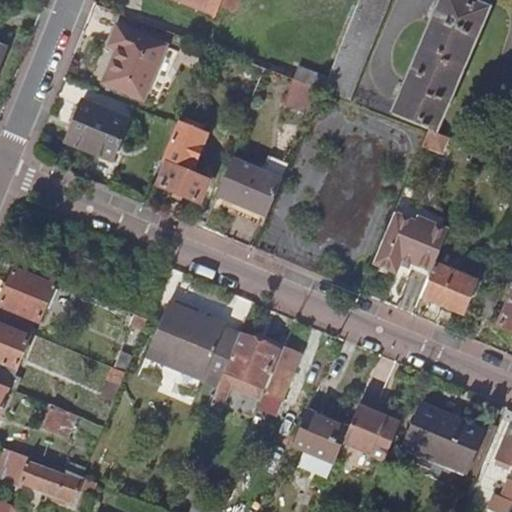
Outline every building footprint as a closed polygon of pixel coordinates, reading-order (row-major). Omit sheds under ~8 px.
[(224,7),(234,10),(238,0),(179,0),(215,14),(217,9),(223,11),(224,7)] [(300,66),(295,77),(298,79),(321,87),(339,94),(352,99),(390,0),(361,0),(331,79),(300,66)] [(439,0),(393,112),(435,130),(487,5),(474,0),(439,0)] [(93,75),(148,97),(168,47),(117,25),(110,43),(107,42),(93,75)] [(242,83),(256,89),(266,66),(251,61),(242,83)] [(292,97),(313,105),(321,87),(298,79),(292,97)] [(67,141),(112,160),(130,118),(84,99),(67,141)] [(159,185),(200,202),(209,179),(189,171),(191,167),(186,165),(202,127),(185,120),(159,185)] [(448,135),(429,128),(423,143),(443,150),(448,135)] [(511,130),(502,156),(511,159),(511,130)] [(232,158),(231,162),(216,196),(266,217),(282,179),(232,158)] [(449,230),(418,217),(416,222),(394,212),(373,262),(397,272),(402,258),(432,271),(434,265),(436,260),(449,230)] [(476,282),(434,265),(432,271),(423,291),(421,295),(463,313),(476,282)] [(0,303),(2,304),(0,308),(0,320),(29,332),(33,319),(37,319),(52,283),(14,267),(0,300),(0,303)] [(504,285),(489,279),(476,310),(491,316),(504,285)] [(511,287),(499,319),(511,324),(511,287)] [(146,356),(177,368),(198,316),(167,303),(146,356)] [(221,325),(198,316),(177,368),(218,385),(238,335),(220,329),(221,325)] [(0,383),(7,386),(28,334),(0,323),(0,383)] [(277,349),(239,333),(238,335),(218,385),(211,404),(221,408),(231,385),(228,383),(231,375),(261,387),(277,349)] [(301,353),(284,346),(264,394),(282,401),(301,353)] [(65,436),(75,414),(49,404),(40,425),(65,436)] [(400,422),(357,404),(348,427),(342,441),(385,459),(400,422)] [(405,446),(466,471),(483,430),(421,405),(405,446)] [(293,442),(334,460),(342,441),(348,427),(307,409),(293,442)] [(487,421),(483,430),(466,471),(477,475),(498,425),(487,421)] [(511,463),(511,424),(496,462),(509,468),(511,463)] [(0,475),(10,449),(0,445),(0,475)] [(28,461),(29,456),(10,449),(0,475),(0,478),(15,484),(19,483),(20,481),(28,461)] [(79,489),(94,494),(99,482),(83,476),(66,470),(64,475),(28,461),(20,481),(74,500),(79,489)] [(490,507),(500,511),(510,511),(511,509),(511,479),(510,479),(502,496),(496,493),(490,507)] [(0,511),(15,511),(18,506),(0,498),(0,511)]
